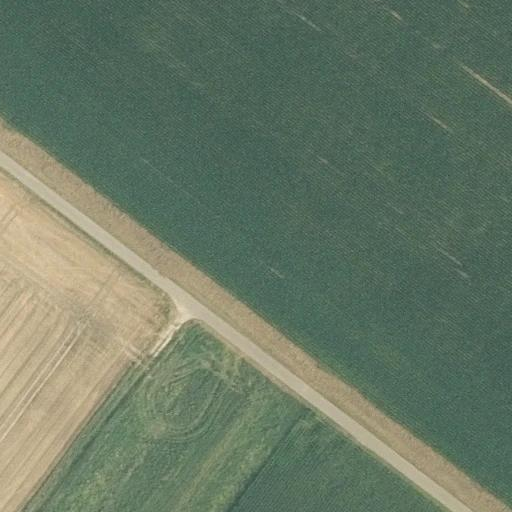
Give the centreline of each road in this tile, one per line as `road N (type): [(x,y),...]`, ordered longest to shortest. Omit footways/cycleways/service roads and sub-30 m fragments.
road 1 (track): [(0,154),(459,511)]
road 2 (track): [(215,327),(73,511)]
